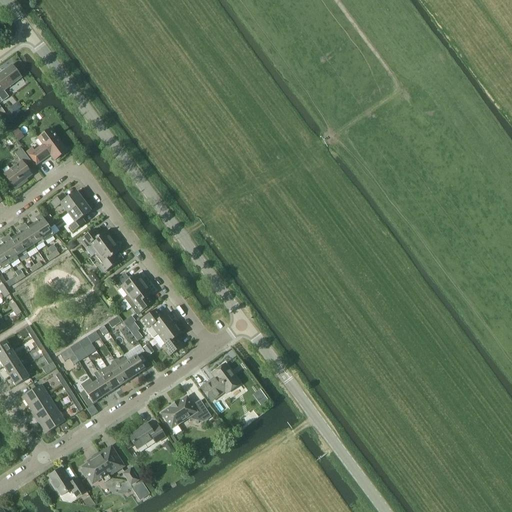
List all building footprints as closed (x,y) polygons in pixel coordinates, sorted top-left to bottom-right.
[(3,91),(21,79),(12,66),(0,74),(0,86),(0,87),(0,99),(2,102),(8,98),(3,91)] [(12,133),(12,134),(17,142),(18,141),(24,137),(18,129),(12,133)] [(43,146),(34,152),(31,149),(26,153),(35,166),(50,155),(54,161),(67,152),(50,130),(38,139),(43,146)] [(22,183),(31,176),(24,166),(31,162),(21,149),(14,154),(21,162),(4,175),(15,190),(23,184),(22,183)] [(67,214),(83,202),(76,192),(66,199),(63,194),(51,203),(55,209),(60,205),(67,214)] [(90,211),(83,202),(67,214),(74,223),(69,227),(72,232),(84,223),(81,219),(90,211)] [(42,240),(43,243),(54,236),(40,215),(35,218),(37,222),(32,225),(42,240)] [(42,240),(32,225),(28,228),(25,225),(21,227),(35,248),(43,243),(42,240)] [(20,233),(15,236),(26,254),(35,248),(21,227),(17,230),(20,233)] [(91,233),(80,241),(85,247),(89,245),(96,254),(113,241),(105,232),(101,235),(96,229),(91,233)] [(4,238),(18,259),(26,254),(15,236),(11,239),(8,236),(4,238)] [(3,245),(0,246),(0,250),(8,262),(10,265),(18,259),(4,238),(0,241),(3,245)] [(113,241),(96,254),(103,263),(99,266),(104,273),(115,265),(119,261),(115,255),(118,252),(120,251),(113,241)] [(8,262),(0,250),(0,271),(10,265),(8,262)] [(128,297),(144,284),(137,275),(129,281),(125,274),(113,282),(118,289),(121,287),(128,297)] [(128,297),(124,300),(136,315),(137,315),(150,305),(146,298),(148,297),(152,294),(144,284),(138,289),(128,297)] [(9,295),(6,290),(1,293),(4,298),(9,295)] [(13,311),(17,308),(14,303),(9,306),(13,311)] [(21,313),(17,308),(13,311),(16,316),(21,313)] [(158,336),(174,324),(167,314),(160,320),(154,312),(142,321),(148,329),(151,327),(158,336)] [(114,319),(108,323),(111,328),(120,323),(117,318),(115,318),(114,319)] [(133,324),(127,329),(132,336),(139,331),(133,324)] [(174,324),(158,336),(165,345),(162,347),(168,356),(180,347),(174,339),(177,337),(181,333),(174,324)] [(31,338),(35,335),(29,326),(25,329),(31,338)] [(102,337),(108,333),(103,326),(98,330),(102,337)] [(95,333),(88,337),(89,338),(92,342),(98,338),(95,333)] [(85,339),(78,343),(79,344),(82,349),(89,345),(85,339)] [(0,357),(11,350),(5,341),(0,344),(0,357)] [(77,356),(84,352),(83,350),(82,349),(79,344),(78,343),(72,347),(73,348),(77,356)] [(46,354),(41,345),(37,347),(42,356),(46,354)] [(69,349),(59,355),(64,362),(74,356),(69,349)] [(0,362),(3,368),(17,360),(11,350),(0,357),(0,362)] [(127,362),(136,376),(145,370),(144,368),(149,365),(142,353),(137,357),(136,356),(127,362)] [(52,363),(46,354),(42,356),(48,366),(52,363)] [(117,359),(114,361),(127,381),(136,376),(127,362),(124,357),(119,360),(117,359)] [(9,377),(23,369),(17,360),(3,368),(9,377)] [(127,381),(114,361),(110,363),(111,365),(106,368),(119,387),(127,381)] [(226,394),(239,385),(224,365),(212,374),(215,378),(200,389),(210,402),(225,392),(226,394)] [(110,392),(119,387),(106,368),(101,371),(100,370),(97,372),(110,392)] [(29,378),(23,369),(9,377),(15,387),(29,378)] [(97,381),(93,384),(101,398),(110,392),(97,372),(93,374),(97,381)] [(92,404),(101,398),(93,384),(89,379),(80,385),(83,390),(84,391),(79,394),(86,406),(91,403),(92,404)] [(28,407),(47,394),(41,385),(22,397),(28,407)] [(47,394),(28,407),(34,416),(53,404),(47,394)] [(170,409),(162,414),(171,429),(190,417),(191,419),(203,422),(210,417),(200,402),(192,407),(186,398),(179,403),(178,401),(169,407),(170,409)] [(58,413),(53,404),(34,416),(40,425),(58,413)] [(64,422),(58,413),(40,425),(45,434),(64,422)] [(63,432),(68,429),(65,424),(60,427),(63,432)] [(139,430),(128,437),(136,450),(153,439),(155,444),(165,438),(157,426),(150,430),(146,424),(139,429),(139,430)] [(83,470),(81,471),(85,477),(86,476),(92,484),(100,479),(107,475),(108,476),(123,467),(110,448),(87,462),(88,464),(82,468),(83,470)] [(53,475),(49,478),(50,479),(52,482),(51,485),(54,489),(57,490),(59,494),(63,492),(67,492),(71,490),(72,492),(76,498),(84,492),(76,479),(70,483),(68,479),(67,479),(66,478),(66,476),(61,469),(54,473),(53,475)] [(138,481),(130,469),(123,474),(130,486),(138,481)]
